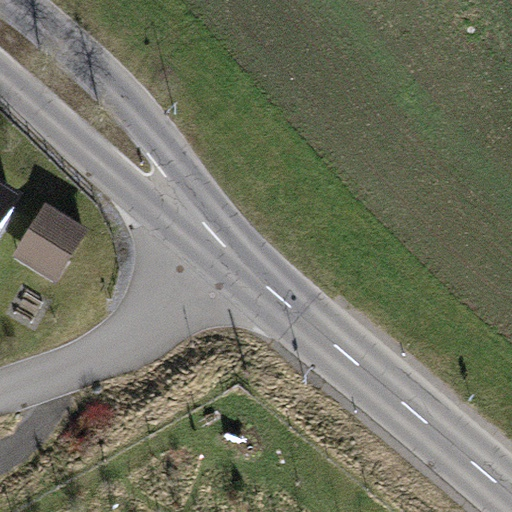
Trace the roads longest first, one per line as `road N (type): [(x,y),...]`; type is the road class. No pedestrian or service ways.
road 1 (tertiary): [(226,250),(511,500)]
road 2 (tertiary): [(226,250),(155,124),(40,17),(10,0)]
road 3 (tertiary): [(0,73),(140,197),(226,250)]
road 4 (residential): [(226,250),(147,326),(0,396)]
